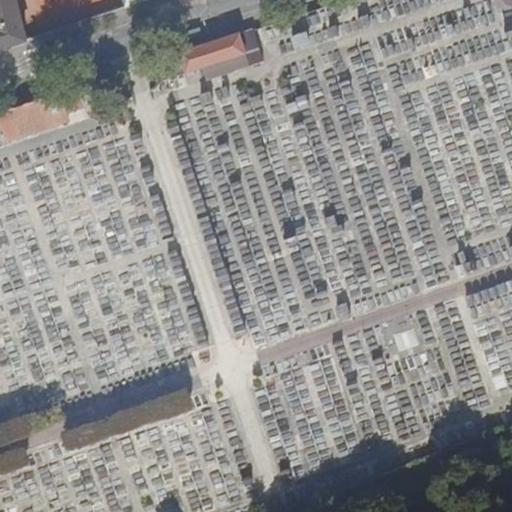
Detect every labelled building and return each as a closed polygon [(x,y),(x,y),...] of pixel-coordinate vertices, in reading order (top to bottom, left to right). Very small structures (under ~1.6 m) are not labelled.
[(0,0),(0,49),(15,45),(27,41),(16,0),(0,0)] [(122,0),(126,9),(152,0),(122,0)] [(256,30),(157,62),(158,65),(158,77),(157,83),(206,67),(209,78),(267,59),(256,30)] [(105,79),(87,84),(91,95),(109,89),(105,79)] [(87,107),(80,88),(63,93),(70,114),(87,107)] [(62,93),(0,112),(0,120),(5,137),(69,116),(62,93)]
